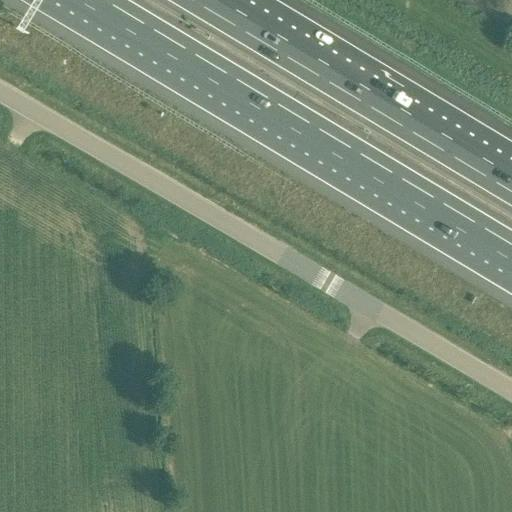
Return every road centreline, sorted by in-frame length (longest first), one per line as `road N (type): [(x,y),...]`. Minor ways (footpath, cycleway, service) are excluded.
road 1 (unclassified): [(0,100),(511,394)]
road 2 (motorway): [(85,0),(511,254)]
road 3 (motorway): [(511,181),(210,0)]
road 4 (track): [(511,76),(384,0)]
